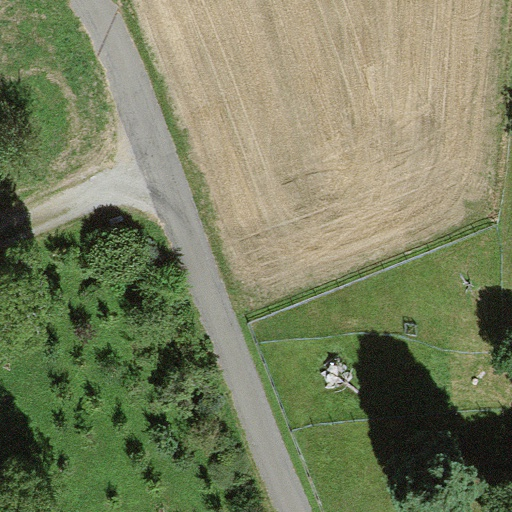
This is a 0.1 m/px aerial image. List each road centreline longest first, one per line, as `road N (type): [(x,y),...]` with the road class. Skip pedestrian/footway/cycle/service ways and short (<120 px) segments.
road 1 (residential): [(92,0),(293,511)]
road 2 (track): [(164,188),(0,250)]
